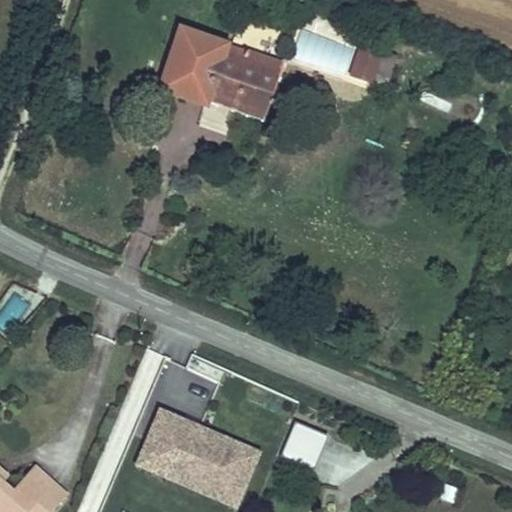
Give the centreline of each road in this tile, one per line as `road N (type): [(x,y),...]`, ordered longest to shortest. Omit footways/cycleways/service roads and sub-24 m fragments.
road 1 (tertiary): [(511,460),(0,238)]
road 2 (track): [(0,176),(57,0)]
